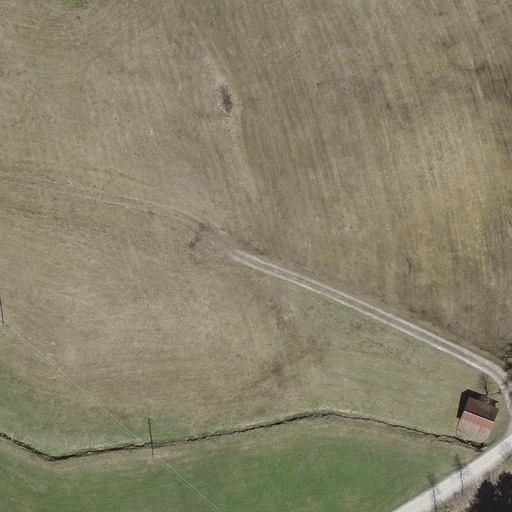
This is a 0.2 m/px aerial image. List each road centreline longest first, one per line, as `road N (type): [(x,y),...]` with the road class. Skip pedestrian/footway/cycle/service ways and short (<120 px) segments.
road 1 (track): [(511,400),(507,380),(443,342),(224,251)]
road 2 (track): [(511,427),(394,511)]
